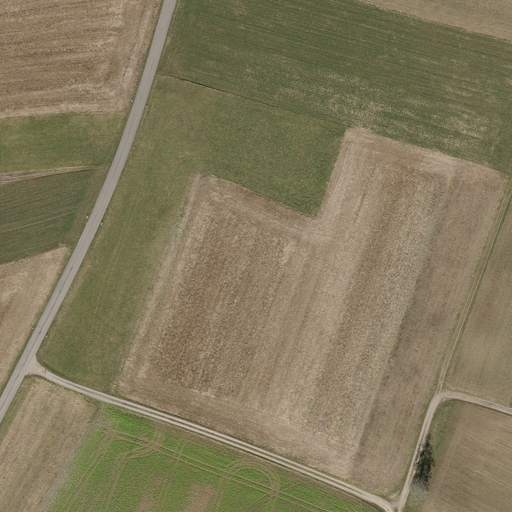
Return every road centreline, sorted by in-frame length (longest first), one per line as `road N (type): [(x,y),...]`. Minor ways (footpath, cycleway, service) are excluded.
road 1 (tertiary): [(0,411),(86,239),(170,0)]
road 2 (track): [(394,511),(24,363)]
road 3 (track): [(399,511),(511,186)]
